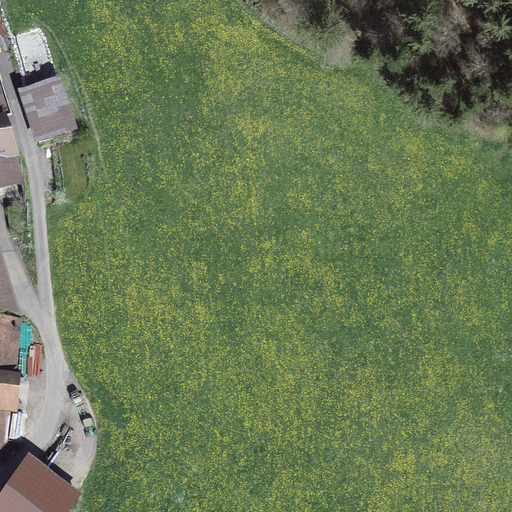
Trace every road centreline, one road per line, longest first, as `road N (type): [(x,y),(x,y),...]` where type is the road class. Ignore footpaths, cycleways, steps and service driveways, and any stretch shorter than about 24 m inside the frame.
road 1 (track): [(225,0),(511,155)]
road 2 (track): [(0,46),(33,167),(49,335)]
road 3 (track): [(0,223),(30,307),(49,335)]
